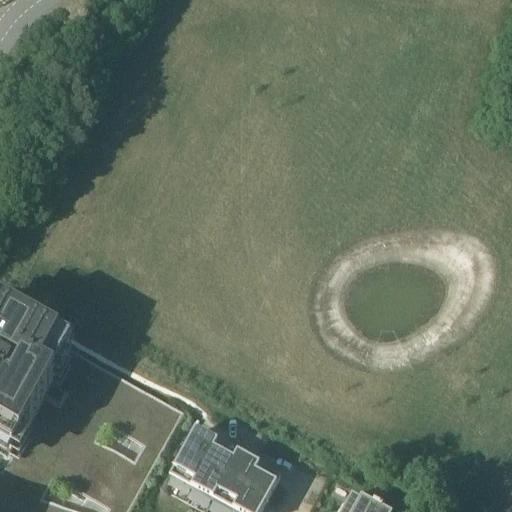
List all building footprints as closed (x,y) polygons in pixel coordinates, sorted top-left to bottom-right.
[(0,450),(11,457),(70,352),(0,313),(0,450)] [(129,511),(184,415),(70,352),(11,457),(2,475),(0,474),(0,511),(129,511)] [(177,467),(169,481),(190,492),(214,448),(194,437),(186,451),(178,465),(177,467)] [(214,448),(190,492),(203,500),(211,504),(236,460),(222,453),(221,455),(215,452),(216,450),(214,448)] [(236,460),(211,504),(224,511),(235,511),(257,472),(243,465),(242,467),(236,463),(237,461),(236,460)] [(257,472),(235,511),(263,511),(279,484),(257,472)] [(351,499),(343,511),(378,511),(373,509),(372,510),(351,499)]
